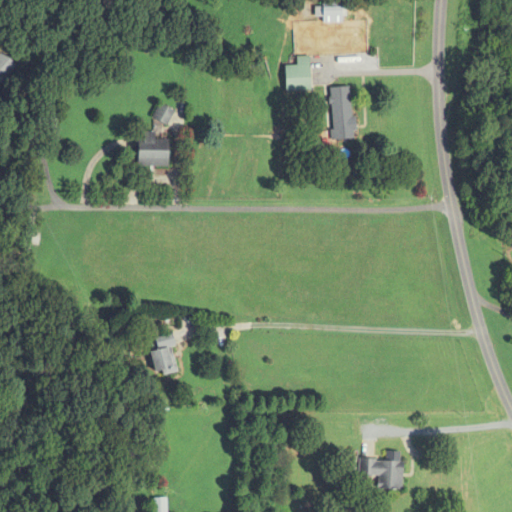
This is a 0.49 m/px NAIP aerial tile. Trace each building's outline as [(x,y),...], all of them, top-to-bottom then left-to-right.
[(344,22),(344,6),(321,6),(321,22),(344,22)] [(0,86),(16,66),(0,53),(0,86)] [(310,92),(310,57),(296,57),(296,67),(285,67),(285,92),(310,92)] [(329,89),(332,141),(353,140),(350,88),(329,89)] [(173,113),(160,105),(153,118),(166,125),(173,113)] [(168,141),(154,141),(154,133),(143,133),(143,141),(138,141),(138,168),(168,168),(168,141)] [(153,352),(152,374),(173,375),(174,347),(172,347),(173,337),(157,336),(156,352),(153,352)] [(377,478),(377,490),(401,491),(402,462),(358,460),(358,477),(377,478)] [(166,511),(167,498),(153,498),(152,511),(166,511)]
